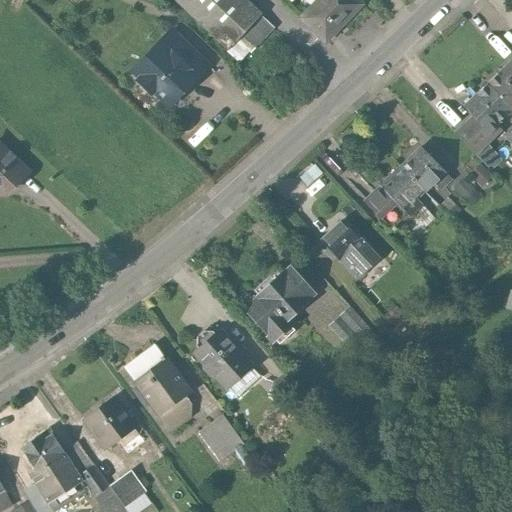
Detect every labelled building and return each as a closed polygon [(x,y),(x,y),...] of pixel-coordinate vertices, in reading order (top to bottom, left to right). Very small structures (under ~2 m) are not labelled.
[(260,14),(245,0),(176,0),(228,48),(260,14)] [(364,11),(352,0),(310,0),(307,4),(312,10),(303,19),(330,45),(364,11)] [(211,65),(172,31),(134,75),(172,109),(211,65)] [(511,69),(483,95),(506,122),(511,116),(511,69)] [(511,116),(506,122),(483,95),(462,113),(471,123),(458,134),(479,157),(490,147),(511,127),(511,139),(509,142),(511,146),(511,116)] [(0,201),(8,201),(31,177),(0,147),(0,201)] [(504,162),(490,147),(479,157),(494,172),(504,162)] [(450,183),(422,152),(403,170),(428,196),(435,189),(439,193),(450,183)] [(428,196),(403,170),(380,191),(405,217),(410,222),(432,202),(428,196)] [(405,217),(380,191),(366,204),(391,231),(405,217)] [(377,261),(341,224),(319,245),(355,282),(377,261)] [(317,301),(293,274),(283,283),(280,279),(260,297),(263,301),(247,316),(269,341),(273,337),(282,347),(297,334),(289,326),(317,301)] [(250,370),(222,335),(216,339),(214,337),(207,335),(201,339),(201,346),(203,349),(195,356),(224,391),(250,370)] [(164,365),(152,351),(127,370),(136,383),(132,386),(159,421),(191,396),(166,363),(164,365)] [(137,431),(116,401),(83,424),(105,454),(137,431)] [(4,406),(0,409),(0,423),(11,413),(4,406)] [(222,419),(200,436),(225,470),(240,458),(234,449),(241,444),(222,419)] [(44,445),(41,440),(23,451),(35,472),(30,476),(47,505),(81,485),(64,456),(54,440),(44,445)] [(80,445),(64,456),(81,485),(96,511),(127,511),(110,487),(80,445)] [(131,473),(110,487),(127,511),(147,496),(131,473)] [(0,478),(0,511),(3,511),(15,506),(0,478)] [(38,511),(33,502),(15,511),(38,511)]
